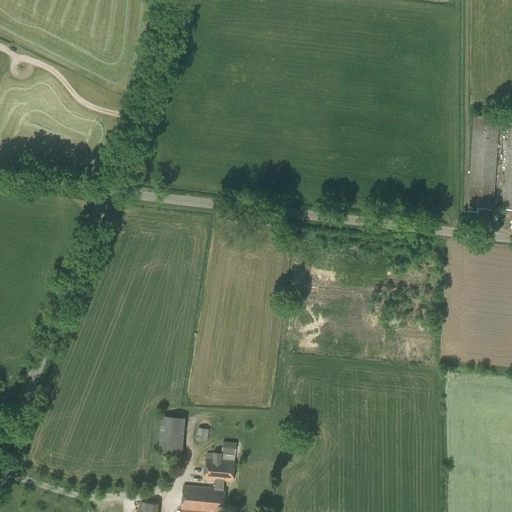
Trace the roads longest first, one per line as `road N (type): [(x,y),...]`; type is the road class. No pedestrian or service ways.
road 1 (unclassified): [(511,239),(107,193)]
road 2 (unclassified): [(0,464),(107,193)]
road 3 (unclassified): [(107,193),(175,0)]
